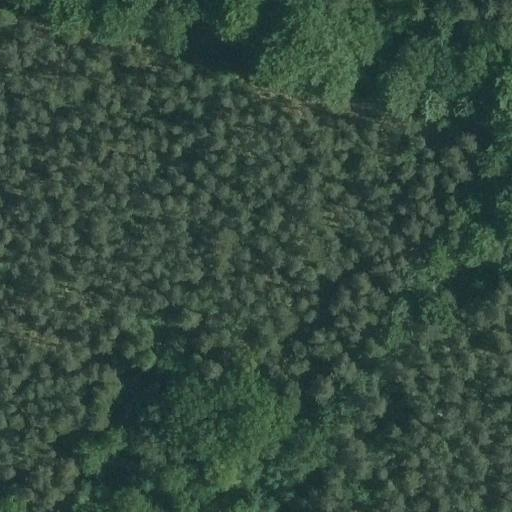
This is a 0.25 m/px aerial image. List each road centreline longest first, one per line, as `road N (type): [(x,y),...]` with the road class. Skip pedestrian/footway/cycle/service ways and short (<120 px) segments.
road 1 (track): [(270,511),(511,172)]
road 2 (track): [(181,0),(511,98)]
